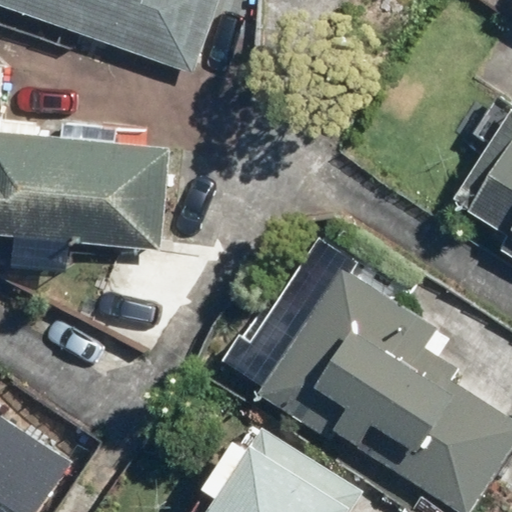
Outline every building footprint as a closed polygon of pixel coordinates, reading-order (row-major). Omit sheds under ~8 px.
[(0,0),(0,4),(198,75),(224,0),(0,0)] [(171,150),(0,133),(0,95),(3,67),(0,66),(0,233),(162,249),(171,150)] [(511,236),(511,237),(502,254),(511,260),(511,111),(456,201),(511,236)] [(454,511),(476,511),(511,453),(511,418),(460,387),(467,376),(426,351),(440,329),(338,267),(260,393),(454,511)] [(0,511),(46,511),(81,458),(0,406),(0,511)] [(350,511),(367,486),(270,423),(212,511),(350,511)]
